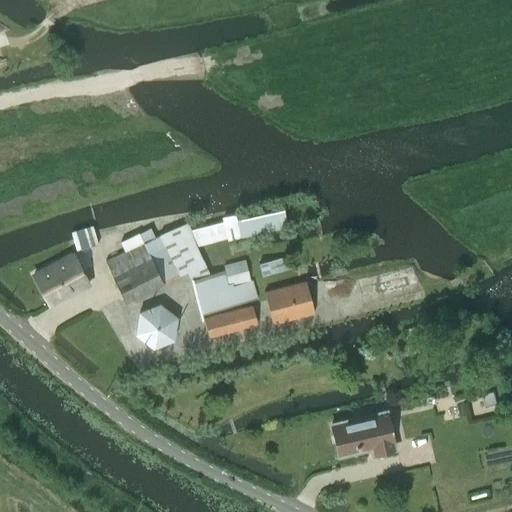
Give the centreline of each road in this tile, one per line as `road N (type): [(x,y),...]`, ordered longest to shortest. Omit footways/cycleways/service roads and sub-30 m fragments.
road 1 (unclassified): [(289,511),(156,442),(0,318)]
road 2 (track): [(459,0),(289,42),(284,0)]
road 3 (track): [(289,42),(131,77)]
road 4 (track): [(0,103),(131,77)]
